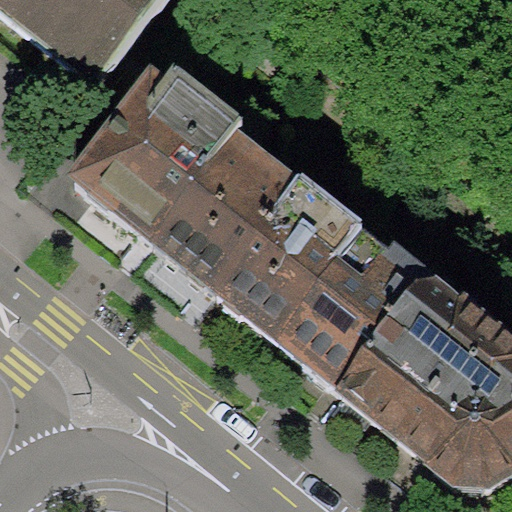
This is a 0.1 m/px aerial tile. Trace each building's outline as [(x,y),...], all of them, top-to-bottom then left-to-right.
[(166,0),(0,0),(0,16),(95,92),(166,0)] [(154,252),(225,161),(230,155),(127,74),(91,118),(116,137),(75,190),(97,207),(154,252)] [(217,301),(288,211),(225,161),(154,252),(169,264),(217,301)] [(280,351),(351,260),(288,211),(217,301),(234,315),(280,351)] [(342,400),(414,310),(351,260),(280,351),(297,365),(342,400)] [(511,363),(458,321),(455,325),(451,322),(451,305),(444,299),(416,306),(414,310),(342,400),(343,401),(381,431),(434,472),(434,475),(457,493),(487,494),(511,479),(511,476),(511,475),(511,363)]
